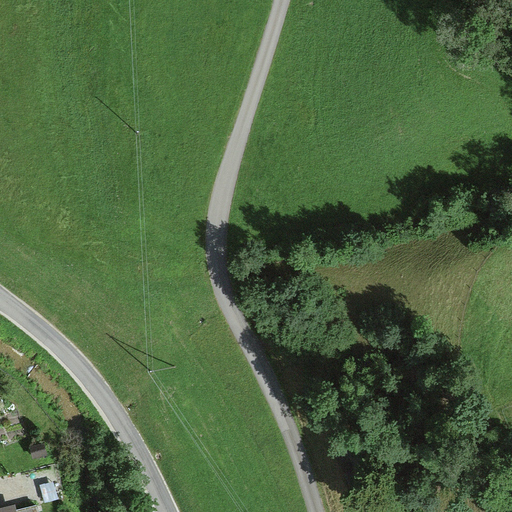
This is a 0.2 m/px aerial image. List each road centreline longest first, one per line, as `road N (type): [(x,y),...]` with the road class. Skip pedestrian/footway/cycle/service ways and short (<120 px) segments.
road 1 (track): [(282,0),(220,198),(216,252),(229,305),(286,422),(316,511)]
road 2 (unclassified): [(0,299),(106,400),(166,511)]
